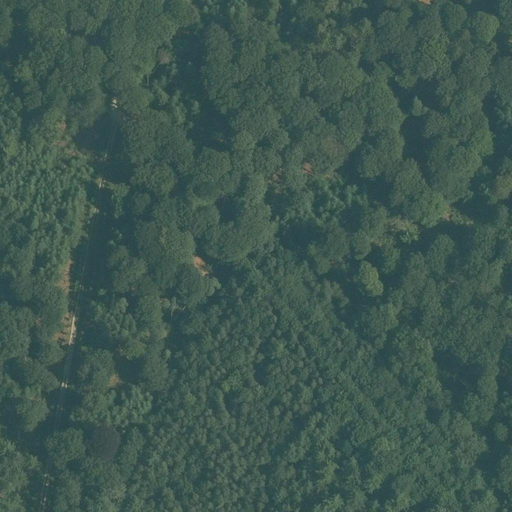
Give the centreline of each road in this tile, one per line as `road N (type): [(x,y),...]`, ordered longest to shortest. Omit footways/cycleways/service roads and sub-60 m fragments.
road 1 (track): [(13,0),(454,511)]
road 2 (track): [(139,0),(38,511)]
